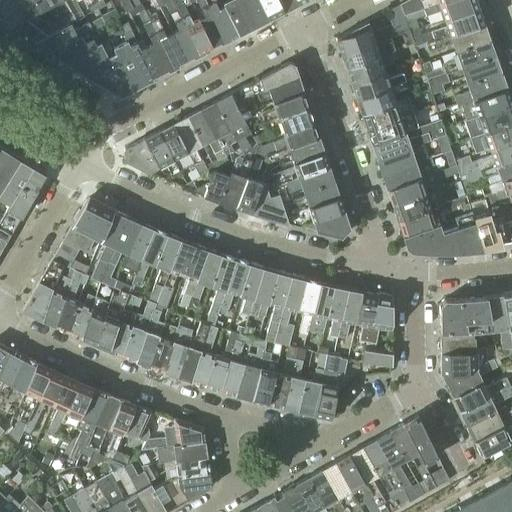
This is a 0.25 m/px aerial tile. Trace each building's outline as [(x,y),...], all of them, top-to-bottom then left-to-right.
[(0,0),(0,17),(11,26),(33,42),(46,35),(39,30),(25,19),(13,0),(0,0)] [(34,0),(13,0),(25,19),(40,11),(34,0)] [(56,0),(34,0),(40,11),(57,1),(56,0)] [(56,0),(57,1),(59,0),(63,0),(71,13),(74,19),(74,20),(83,15),(78,6),(74,0),(56,0)] [(91,0),(82,0),(85,5),(80,8),(78,6),(83,15),(93,10),(95,8),(91,0)] [(91,0),(95,8),(96,8),(104,4),(101,0),(91,0)] [(119,0),(123,6),(125,12),(127,11),(131,9),(132,8),(129,3),(127,0),(119,0)] [(127,0),(129,3),(132,8),(139,4),(136,0),(127,0)] [(178,29),(172,32),(186,61),(199,55),(171,0),(155,0),(159,6),(164,4),(178,29)] [(171,0),(199,55),(212,48),(197,19),(192,22),(180,0),(171,0)] [(197,19),(212,48),(225,41),(203,0),(188,0),(190,3),(195,0),(200,8),(199,8),(203,16),(197,19)] [(203,0),(225,41),(238,34),(222,2),(221,2),(222,5),(217,8),(213,1),(215,0),(214,0),(203,0)] [(220,0),(222,2),(238,34),(253,27),(239,0),(220,0)] [(239,0),(253,27),(268,19),(258,0),(239,0)] [(258,0),(268,19),(282,11),(276,0),(258,0)] [(276,0),(282,11),(297,3),(295,0),(276,0)] [(419,0),(406,0),(400,3),(403,15),(445,0),(421,0),(420,1),(419,0)] [(445,0),(403,15),(408,29),(408,30),(417,26),(415,18),(424,15),(424,16),(440,11),(442,18),(477,7),(474,0),(445,0)] [(335,38),(340,52),(374,41),(401,31),(408,29),(405,21),(403,15),(400,3),(386,11),(391,24),(370,31),(367,21),(351,29),(335,38)] [(131,9),(127,11),(130,17),(143,9),(139,4),(132,8),(131,9)] [(414,46),(424,43),(482,23),(477,7),(442,18),(445,26),(430,31),(430,32),(420,35),(417,26),(408,30),(414,46)] [(101,17),(96,8),(95,8),(93,10),(98,18),(100,17),(101,17)] [(100,17),(103,24),(118,15),(115,9),(101,17),(100,17)] [(71,13),(65,16),(68,22),(69,22),(74,19),(71,13)] [(147,17),(149,21),(167,58),(173,68),(186,61),(172,32),(165,35),(161,28),(154,13),(147,17)] [(68,22),(65,16),(51,24),(50,25),(53,30),(68,22)] [(33,42),(49,52),(89,31),(103,24),(100,17),(98,18),(89,23),(88,23),(74,30),(69,22),(68,22),(53,30),(46,35),(33,42)] [(151,43),(145,46),(159,76),(173,68),(167,58),(149,21),(142,25),(147,35),(151,43)] [(123,30),(125,34),(130,31),(126,22),(118,26),(121,31),(123,30)] [(424,43),(425,46),(427,52),(451,43),(454,51),(488,39),(482,23),(424,43)] [(63,61),(100,42),(107,38),(121,31),(118,26),(117,24),(102,32),(91,37),(89,31),(49,52),(63,61)] [(39,30),(46,35),(53,30),(50,25),(39,30)] [(408,29),(401,32),(405,45),(412,43),(408,29)] [(122,35),(126,40),(141,72),(146,82),(159,76),(145,46),(139,49),(135,41),(130,31),(125,34),(122,35)] [(420,64),(425,78),(494,55),(488,39),(454,51),(457,59),(442,64),(442,66),(431,70),(428,62),(420,64)] [(112,48),(115,53),(132,90),(146,82),(141,72),(126,40),(112,48)] [(340,52),(345,68),(394,51),(391,43),(376,48),(374,41),(340,52)] [(63,61),(79,72),(107,57),(100,42),(63,61)] [(345,68),(350,83),(384,71),(381,63),(396,58),(394,51),(345,68)] [(115,53),(107,57),(79,72),(121,96),(132,90),(115,53)] [(425,78),(431,94),(443,90),(440,84),(449,81),(448,80),(463,76),(465,83),(500,71),(494,55),(425,78)] [(234,101),(242,98),(255,92),(255,91),(297,76),(293,65),(293,64),(288,62),(288,63),(230,93),(234,101)] [(350,83),(355,98),(404,80),(401,73),(386,78),(384,71),(350,83)] [(452,96),(455,105),(460,103),(505,88),(500,71),(465,83),(468,91),(452,96)] [(270,96),(272,102),(302,90),(297,76),(255,91),(255,92),(259,100),(270,96)] [(355,98),(360,113),(394,101),(391,93),(407,88),(404,80),(355,98)] [(505,88),(460,103),(465,119),(477,115),(511,104),(505,88)] [(259,113),(262,122),(307,106),(302,90),(272,102),(274,108),(259,113)] [(214,101),(235,141),(240,150),(249,145),(244,136),(249,133),(247,128),(243,121),(240,114),(234,101),(230,93),(214,101)] [(439,93),(432,96),(434,104),(437,111),(445,109),(442,102),(439,93)] [(37,105),(45,110),(51,102),(42,96),(37,105)] [(360,113),(365,128),(411,112),(415,111),(414,108),(411,109),(406,97),(394,101),(360,113)] [(234,101),(240,114),(247,111),(242,98),(234,101)] [(200,108),(228,162),(236,157),(229,144),(235,141),(214,101),(200,108)] [(511,121),(511,106),(511,104),(477,115),(465,119),(461,121),(466,138),(467,137),(511,121)] [(280,126),(282,132),(312,121),(307,106),(262,122),(265,130),(280,126)] [(211,163),(213,169),(228,162),(200,108),(186,116),(200,144),(207,141),(217,160),(211,163)] [(247,111),(240,114),(243,121),(250,118),(248,110),(247,111)] [(411,112),(365,128),(370,143),(404,131),(414,128),(416,127),(412,115),(416,114),(415,111),(411,112)] [(199,177),(207,173),(213,169),(211,163),(204,166),(195,147),(200,144),(186,116),(171,123),(192,163),(199,176),(199,177)] [(422,142),(437,137),(445,134),(440,119),(416,127),(414,128),(417,135),(407,139),(404,131),(370,143),(376,159),(422,142)] [(272,142),(261,146),(264,155),(317,136),(312,121),(282,132),(284,138),(272,142)] [(485,140),(488,147),(511,139),(511,121),(467,137),(470,146),(485,140)] [(157,131),(179,170),(184,167),(185,167),(192,163),(171,123),(157,131)] [(170,174),(179,170),(157,131),(143,138),(158,167),(164,163),(170,174)] [(258,133),(252,135),(255,143),(257,142),(259,141),(259,140),(261,139),(258,133)] [(442,152),(443,152),(450,149),(445,134),(437,137),(442,152)] [(264,155),(266,161),(267,163),(278,159),(290,155),(292,162),(322,151),(317,136),(264,155)] [(148,172),(158,167),(143,138),(124,148),(123,148),(124,160),(148,172)] [(455,165),(457,172),(458,176),(478,169),(479,170),(511,158),(511,139),(488,147),(491,156),(476,161),(464,165),(461,157),(453,160),(455,165)] [(233,206),(249,211),(260,181),(254,179),(261,159),(266,161),(264,155),(261,146),(259,141),(257,142),(233,206)] [(218,201),(233,206),(257,142),(238,156),(242,157),(236,173),(230,171),(228,175),(218,201)] [(376,159),(381,174),(426,157),(422,142),(376,159)] [(450,149),(443,152),(448,167),(455,165),(453,160),(450,149)] [(0,190),(20,158),(8,150),(0,161),(0,190)] [(274,184),(328,166),(322,151),(292,162),(294,167),(282,171),(282,172),(271,175),(273,180),(274,184)] [(381,174),(386,190),(435,172),(429,156),(426,157),(381,174)] [(0,200),(8,205),(32,165),(20,158),(0,190),(0,200)] [(478,169),(458,176),(461,184),(462,188),(464,193),(471,190),(468,182),(482,177),(482,178),(486,176),(488,184),(500,180),(511,176),(511,158),(479,170),(478,169)] [(262,177),(273,180),(271,175),(269,169),(267,163),(262,177)] [(0,238),(5,242),(45,173),(32,165),(8,205),(2,215),(0,213),(0,238)] [(386,190),(391,204),(440,187),(437,179),(457,172),(455,165),(448,167),(435,172),(386,190)] [(274,184),(277,192),(279,199),(285,197),(291,195),(289,189),(300,185),(302,191),(333,181),(328,166),(274,184)] [(203,195),(218,201),(228,175),(213,169),(207,173),(211,180),(207,182),(196,188),(192,180),(186,183),(182,185),(180,186),(203,195)] [(511,176),(500,180),(503,190),(494,192),(494,193),(487,195),(482,196),(485,208),(490,207),(498,205),(498,203),(501,202),(502,204),(510,202),(509,197),(511,195),(511,176)] [(288,223),(285,214),(279,199),(277,192),(268,195),(265,183),(260,181),(249,211),(267,217),(288,223)] [(279,199),(285,214),(338,196),(333,181),(302,191),(304,197),(287,202),(285,197),(279,199)] [(391,204),(396,220),(445,202),(440,187),(391,204)] [(457,199),(465,196),(464,193),(462,188),(454,190),(457,199)] [(51,258),(62,264),(70,268),(73,261),(71,260),(78,247),(87,252),(92,240),(92,238),(98,241),(113,209),(87,196),(51,258)] [(296,225),(301,226),(300,224),(304,223),(343,211),(338,196),(285,214),(288,223),(296,225)] [(396,220),(401,234),(470,211),(467,202),(465,196),(457,199),(445,202),(396,220)] [(467,202),(470,211),(481,248),(502,245),(496,227),(493,227),(491,221),(488,211),(479,213),(475,200),(467,202)] [(89,277),(98,281),(126,215),(113,209),(98,241),(105,244),(103,246),(89,277)] [(343,211),(304,223),(300,224),(301,226),(315,230),(339,236),(340,236),(348,227),(343,211)] [(470,211),(401,234),(405,244),(404,244),(410,249),(425,250),(447,251),(458,250),(481,248),(470,211)] [(98,281),(99,281),(108,285),(113,287),(116,280),(116,279),(109,277),(114,265),(119,254),(120,250),(127,254),(141,221),(126,215),(98,281)] [(491,221),(493,227),(496,227),(496,225),(504,224),(503,219),(502,218),(491,221)] [(154,227),(141,221),(127,254),(126,253),(121,266),(135,272),(154,227)] [(496,225),(496,227),(502,245),(511,243),(511,221),(504,224),(496,225)] [(135,272),(131,283),(138,286),(142,277),(147,265),(147,262),(152,265),(154,265),(167,233),(167,232),(154,227),(135,272)] [(146,303),(152,305),(155,306),(180,238),(167,233),(154,265),(161,268),(159,270),(155,282),(146,303)] [(180,238),(155,306),(161,309),(162,307),(163,307),(170,288),(174,276),(175,274),(182,276),(194,243),(180,238)] [(179,304),(187,307),(208,248),(194,243),(182,276),(189,279),(187,281),(179,304)] [(187,307),(194,310),(198,298),(203,287),(203,284),(210,286),(221,253),(208,248),(187,307)] [(205,323),(207,324),(213,326),(214,322),(216,315),(235,257),(221,253),(210,286),(217,288),(215,291),(212,303),(205,323)] [(231,293),(239,295),(249,262),(235,257),(216,315),(220,316),(221,313),(224,314),(227,308),(231,296),(231,293)] [(21,310),(41,320),(51,289),(58,274),(61,264),(62,264),(51,258),(21,310)] [(241,312),(249,314),(263,266),(249,262),(239,295),(246,297),(244,299),(241,312)] [(41,320),(54,326),(66,287),(73,269),(70,268),(62,264),(61,264),(69,268),(66,277),(58,274),(51,289),(41,320)] [(263,266),(249,314),(256,316),(257,314),(263,315),(267,304),(276,270),(263,266)] [(54,326),(67,333),(77,301),(71,298),(73,296),(78,282),(84,285),(87,276),(78,271),(73,269),(66,287),(54,326)] [(264,341),(265,341),(273,343),(273,342),(291,274),(276,270),(267,304),(274,306),(273,308),(270,320),(269,320),(264,341)] [(291,274),(273,342),(288,345),(292,325),(286,324),(289,312),(288,309),(296,311),(305,277),(291,274)] [(302,316),(299,328),(298,333),(306,334),(307,330),(319,281),(305,277),(296,311),(304,313),(302,316)] [(113,287),(127,293),(130,286),(116,280),(113,287)] [(80,339),(93,345),(104,313),(111,292),(107,290),(108,285),(99,281),(94,297),(80,339)] [(319,281),(307,330),(321,333),(324,318),(332,284),(319,281)] [(332,284),(324,318),(332,320),(329,334),(336,336),(346,286),(332,284)] [(346,286),(336,336),(345,338),(347,325),(347,322),(353,323),(361,289),(346,286)] [(361,289),(353,323),(362,325),(361,328),(358,340),(366,341),(376,292),(361,289)] [(93,345),(107,350),(126,294),(119,291),(118,295),(111,292),(104,313),(93,345)] [(376,292),(366,341),(366,345),(363,362),(392,367),(391,349),(374,346),(374,343),(377,327),(390,330),(391,330),(391,294),(387,294),(376,292)] [(511,292),(503,294),(508,327),(510,342),(511,342),(511,292)] [(67,333),(80,339),(94,297),(90,295),(86,294),(84,302),(84,304),(77,301),(67,333)] [(107,350),(120,356),(135,312),(129,310),(131,304),(137,306),(140,300),(126,294),(107,350)] [(501,349),(503,356),(511,354),(511,348),(510,342),(508,327),(503,294),(485,296),(490,331),(498,329),(500,338),(499,338),(501,349)] [(438,305),(439,331),(472,329),(472,332),(483,331),(490,331),(485,296),(454,299),(443,299),(438,305)] [(120,356),(133,361),(152,305),(146,303),(141,315),(135,312),(120,356)] [(161,309),(155,306),(152,305),(133,361),(149,367),(159,335),(163,323),(156,320),(160,312),(161,309)] [(162,372),(176,377),(189,335),(191,330),(185,327),(188,318),(188,317),(181,314),(176,326),(162,372)] [(184,380),(189,381),(207,324),(205,323),(202,322),(199,321),(194,337),(189,335),(176,377),(184,380)] [(149,367),(162,372),(176,326),(169,324),(165,337),(159,335),(149,367)] [(189,381),(205,387),(215,354),(208,353),(216,327),(213,326),(207,324),(189,381)] [(244,325),(241,334),(243,335),(250,337),(253,327),(244,325)] [(439,331),(439,352),(474,351),(474,349),(473,336),(472,336),(472,332),(472,329),(439,331)] [(205,387),(220,391),(237,333),(235,332),(229,331),(227,339),(222,357),(215,354),(205,387)] [(220,391),(235,395),(243,363),(237,361),(243,342),(248,344),(250,337),(243,335),(241,334),(237,333),(220,391)] [(235,395),(250,400),(265,341),(264,341),(257,339),(250,337),(248,344),(257,347),(255,354),(246,352),(245,355),(243,363),(235,395)] [(250,400),(266,404),(274,371),(266,369),(270,352),(273,343),(265,341),(250,400)] [(266,404),(282,408),(297,347),(288,345),(285,358),(281,373),(274,371),(266,404)] [(282,408),(298,411),(305,379),(297,377),(304,349),(297,347),(282,408)] [(440,371),(440,372),(463,373),(475,366),(474,354),(485,351),(484,347),(474,349),(474,351),(439,352),(440,371)] [(0,400),(11,384),(23,356),(8,348),(0,367),(0,379),(2,381),(0,383),(0,400)] [(298,411),(312,414),(326,355),(319,354),(316,369),(315,368),(312,380),(305,379),(298,411)] [(326,355),(312,414),(330,418),(338,373),(343,374),(346,359),(341,359),(338,358),(326,355)] [(10,402),(17,405),(24,392),(37,363),(28,358),(23,356),(11,384),(0,400),(0,410),(4,413),(9,403),(10,402)] [(484,362),(475,366),(463,373),(440,372),(452,396),(481,381),(482,381),(479,375),(488,370),(493,368),(501,365),(498,358),(497,358),(489,360),(484,362)] [(17,443),(22,432),(21,431),(25,423),(50,369),(37,363),(24,392),(17,405),(23,408),(14,428),(12,427),(7,433),(17,443)] [(21,431),(22,432),(28,434),(32,426),(36,419),(44,401),(51,404),(64,375),(61,374),(50,369),(25,423),(21,431)] [(47,433),(53,436),(59,421),(77,381),(64,375),(51,404),(57,407),(49,425),(42,423),(39,430),(47,433)] [(452,396),(459,411),(510,387),(509,385),(505,377),(484,387),(481,381),(452,396)] [(59,421),(67,425),(74,427),(91,387),(79,382),(77,381),(59,421)] [(459,411),(466,425),(495,410),(492,404),(511,394),(511,385),(510,387),(459,411)] [(80,452),(82,447),(104,393),(91,387),(74,427),(80,430),(79,433),(78,433),(74,444),(68,456),(77,460),(80,452)] [(97,452),(106,428),(118,398),(113,396),(104,393),(82,447),(92,451),(97,453),(97,452)] [(115,451),(122,433),(133,404),(118,398),(106,428),(113,430),(104,456),(107,458),(112,460),(112,459),(115,451)] [(145,441),(146,438),(148,434),(147,427),(143,426),(149,410),(133,404),(122,433),(145,441)] [(466,425),(473,439),(511,419),(511,407),(510,409),(510,410),(498,416),(495,410),(466,425)] [(417,415),(401,423),(422,463),(436,455),(431,444),(417,415)] [(140,449),(142,449),(155,447),(204,440),(202,427),(201,427),(173,418),(173,425),(163,426),(164,437),(146,438),(145,441),(140,449)] [(511,419),(473,439),(480,455),(480,454),(484,453),(486,452),(511,438),(511,419)] [(401,423),(389,431),(404,459),(410,455),(416,466),(422,478),(429,475),(428,474),(422,463),(401,423)] [(389,431),(375,438),(410,501),(414,499),(408,488),(411,487),(397,463),(404,459),(389,431)] [(375,438),(362,446),(377,474),(382,471),(392,489),(387,492),(396,509),(410,501),(375,438)] [(158,463),(163,463),(206,457),(204,440),(155,447),(158,463)] [(362,446),(347,454),(380,511),(389,511),(370,478),(377,474),(362,446)] [(105,459),(107,458),(104,456),(97,452),(97,453),(92,451),(90,457),(89,456),(85,467),(88,468),(90,467),(105,459)] [(115,451),(112,459),(112,460),(125,465),(128,457),(115,451)] [(52,456),(45,452),(41,462),(48,465),(52,456)] [(380,511),(347,454),(333,462),(358,505),(364,502),(369,511),(380,511)] [(206,457),(163,463),(164,467),(168,466),(170,478),(208,472),(206,457)] [(105,459),(112,472),(112,473),(115,471),(121,468),(126,465),(125,465),(112,460),(107,458),(105,459)] [(333,462),(320,469),(344,511),(352,511),(351,509),(358,505),(333,462)] [(126,465),(121,468),(146,511),(163,511),(165,511),(152,488),(147,479),(143,472),(137,476),(130,463),(126,465)] [(151,464),(141,466),(149,481),(158,476),(151,464)] [(448,480),(442,467),(428,474),(429,475),(435,487),(448,480)] [(112,472),(109,473),(113,481),(119,478),(128,494),(122,498),(129,511),(146,511),(121,468),(115,471),(112,473),(112,472)] [(344,511),(320,469),(306,477),(323,506),(330,502),(335,511),(344,511)] [(170,478),(152,488),(165,511),(186,499),(210,486),(208,472),(170,478)] [(96,482),(102,493),(103,495),(112,511),(129,511),(122,498),(114,483),(113,481),(109,473),(102,478),(96,482)] [(0,493),(11,482),(5,477),(0,482),(0,493)] [(294,484),(309,511),(326,511),(323,506),(306,477),(294,484)] [(511,511),(511,477),(448,511),(511,511)] [(422,480),(417,483),(423,493),(428,491),(422,480)] [(95,511),(112,511),(102,493),(96,482),(95,481),(83,488),(91,502),(95,511)] [(423,493),(417,483),(411,487),(408,488),(414,499),(423,493)] [(309,511),(294,484),(281,491),(292,511),(309,511)] [(83,488),(69,495),(78,511),(95,511),(91,502),(83,488)] [(292,511),(281,491),(268,499),(276,511),(292,511)] [(0,511),(11,511),(19,504),(9,494),(0,503),(0,511)] [(41,511),(43,511),(43,510),(40,507),(40,508),(27,495),(19,504),(11,511),(41,511)] [(67,511),(78,511),(69,495),(60,500),(67,511)] [(276,511),(268,499),(256,506),(259,511),(276,511)] [(50,506),(51,505),(47,501),(40,507),(43,510),(50,506)]
